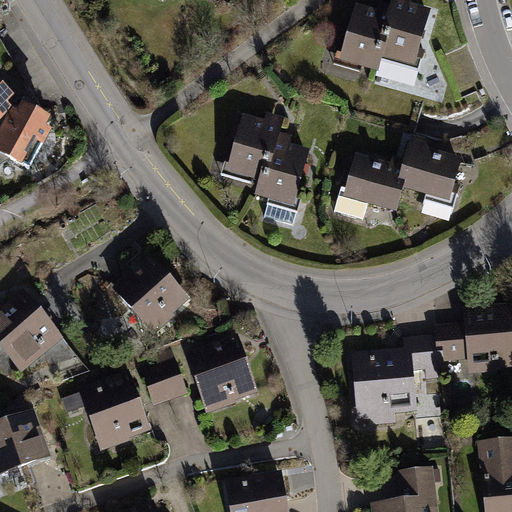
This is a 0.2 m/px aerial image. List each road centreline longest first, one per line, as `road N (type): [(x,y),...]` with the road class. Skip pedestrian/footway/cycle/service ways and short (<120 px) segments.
road 1 (residential): [(35,0),(122,144),(189,225),(256,276),(308,292)]
road 2 (residential): [(331,511),(305,351),(308,292)]
road 3 (residential): [(308,292),(363,293),(417,282),(511,233)]
